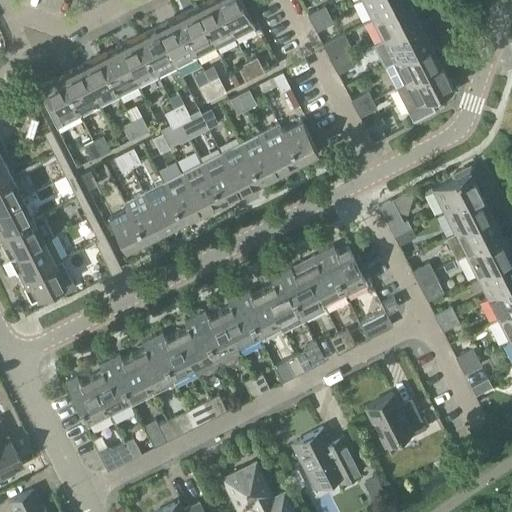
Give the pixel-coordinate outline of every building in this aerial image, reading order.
[(214,45),(234,35),(231,28),(215,0),(206,0),(195,6),(214,45)] [(240,0),(215,0),(231,28),(234,35),(253,26),(240,0)] [(362,0),(371,17),(405,0),(362,0)] [(407,0),(405,0),(371,17),(382,39),(418,20),(407,0)] [(311,21),(328,12),(324,4),(307,13),(311,21)] [(195,55),(214,45),(195,6),(175,16),(195,55)] [(328,12),(311,21),(315,29),(332,21),(328,12)] [(176,65),(195,55),(175,16),(156,25),(172,58),(176,65)] [(384,65),(434,39),(424,18),(418,20),(382,39),(373,43),(384,64),(384,65)] [(157,74),(176,65),(172,58),(156,25),(137,35),(157,74)] [(333,64),(350,55),(339,34),(322,43),(333,64)] [(138,84),(157,74),(137,35),(118,45),(138,84)] [(434,39),(384,65),(395,86),(440,63),(445,60),(434,39)] [(118,94),(138,84),(118,45),(98,55),(118,94)] [(99,104),(118,94),(98,55),(79,64),(99,104)] [(246,60),(254,75),(264,70),(256,55),(246,60)] [(350,55),(333,64),(337,72),(354,64),(350,55)] [(254,75),(246,60),(236,65),(244,80),(254,75)] [(440,63),(395,86),(412,119),(433,108),(427,98),(440,92),(441,95),(456,87),(451,77),(448,78),(440,63)] [(80,113),(99,104),(79,64),(60,74),(76,106),(80,113)] [(279,90),(289,85),(281,70),(271,75),(279,90)] [(60,74),(40,84),(46,95),(41,98),(56,126),(80,113),(76,106),(60,74)] [(207,79),(215,95),(225,90),(217,74),(207,79)] [(215,95),(207,79),(198,84),(206,99),(215,95)] [(238,92),(246,107),(256,102),(248,87),(238,92)] [(354,107),(372,98),(367,90),(350,98),(354,107)] [(246,107),(238,92),(228,97),(236,112),(246,107)] [(372,98),(354,107),(359,115),(376,106),(372,98)] [(180,121),(190,116),(182,101),(173,106),(180,121)] [(171,126),(180,121),(173,106),(163,111),(169,122),(171,126)] [(217,121),(210,106),(200,111),(207,127),(217,121)] [(131,118),(138,133),(148,129),(140,113),(131,118)] [(190,116),(180,121),(188,136),(198,131),(190,116)] [(138,133),(131,118),(121,123),(129,138),(138,133)] [(282,128),(281,129),(297,160),(318,151),(301,119),(282,128)] [(169,122),(160,127),(161,130),(169,146),(188,136),(180,121),(171,126),(169,122)] [(278,122),(259,133),(278,170),(297,160),(281,129),(278,122)] [(54,153),(61,149),(50,127),(43,131),(54,153)] [(169,146),(161,130),(151,135),(159,151),(169,146)] [(92,137),(100,153),(110,148),(102,133),(92,137)] [(259,133),(239,142),(259,180),(278,170),(259,133)] [(100,153),(92,137),(82,142),(90,158),(100,153)] [(239,142),(220,152),(240,190),(259,180),(239,142)] [(123,150),(130,165),(140,161),(132,145),(123,150)] [(61,149),(54,153),(64,174),(72,170),(61,149)] [(130,165),(123,150),(113,155),(121,170),(130,165)] [(220,152),(201,161),(220,199),(240,190),(220,152)] [(0,153),(0,179),(11,174),(4,161),(0,153)] [(201,161),(181,171),(201,209),(220,200),(201,161)] [(443,210),(479,191),(472,176),(475,175),(469,164),(454,172),(456,175),(431,188),(443,210)] [(79,172),(87,187),(97,182),(89,167),(79,172)] [(75,195),(82,192),(72,170),(64,174),(75,195)] [(181,171),(162,181),(182,219),(201,209),(181,171)] [(11,174),(0,179),(0,206),(21,195),(11,174)] [(162,181),(143,190),(162,229),(182,219),(162,181)] [(143,190),(124,200),(143,238),(162,229),(143,190)] [(454,231),(490,213),(479,191),(443,210),(454,231)] [(86,216),(93,213),(82,192),(75,195),(86,216)] [(0,233),(32,217),(21,195),(0,206),(0,233)] [(393,235),(411,226),(406,218),(402,220),(392,200),(379,207),(393,235)] [(143,238),(127,206),(107,216),(124,248),(143,238)] [(32,217),(0,233),(0,235),(3,240),(0,241),(7,256),(50,235),(52,234),(41,212),(32,217)] [(93,213),(86,216),(97,238),(104,234),(93,213)] [(454,231),(445,236),(456,257),(464,253),(501,234),(490,213),(454,231)] [(411,226),(393,235),(398,243),(415,235),(411,226)] [(104,234),(97,238),(94,240),(111,273),(121,268),(104,234)] [(475,274),(511,256),(501,234),(464,253),(475,274)] [(21,276),(61,257),(50,235),(7,256),(15,271),(18,270),(21,276)] [(322,249),(344,292),(366,281),(347,243),(335,249),(332,244),(322,249)] [(304,265),(323,303),(344,292),(322,249),(312,254),(315,260),(304,265)] [(511,256),(475,274),(487,296),(511,283),(511,256)] [(61,257),(21,276),(24,283),(22,285),(29,300),(60,284),(64,292),(76,286),(61,257)] [(415,278),(432,269),(428,261),(411,269),(415,278)] [(323,303),(304,265),(292,271),(290,265),(279,271),(301,314),(323,303)] [(432,269),(415,278),(419,286),(437,277),(432,269)] [(261,287),(280,325),(301,314),(279,271),(269,276),(272,282),(261,287)] [(497,318),(511,310),(511,283),(487,296),(497,318)] [(236,292),(258,336),(280,325),(261,287),(250,293),(247,287),(236,292)] [(258,336),(236,292),(226,298),(229,303),(218,309),(237,346),(258,336)] [(398,306),(393,295),(382,301),(387,311),(398,306)] [(437,321),(454,312),(450,304),(433,313),(437,321)] [(383,308),(375,312),(359,321),(367,337),(392,324),(383,308)] [(237,346),(218,309),(207,314),(204,309),(194,314),(216,357),(218,356),(218,357),(221,360),(224,361),(227,362),(231,361),(234,359),(236,355),(236,352),(235,348),(235,347),(237,346)] [(508,339),(511,337),(511,310),(497,318),(508,339)] [(454,312),(437,321),(441,329),(459,321),(454,312)] [(216,357),(194,314),(183,319),(186,325),(175,330),(194,368),(196,367),(197,368),(199,371),(202,372),(206,373),(209,372),(212,369),(214,366),(215,363),(214,359),(214,358),(216,357)] [(337,331),(345,348),(354,343),(346,327),(337,331)] [(194,368),(175,330),(164,336),(161,330),(151,336),(173,379),(194,368)] [(345,348),(337,331),(328,336),(336,352),(345,348)] [(173,379),(151,336),(141,341),(143,347),(132,352),(151,390),(173,379)] [(294,353),(302,369),(324,359),(316,342),(294,353)] [(459,364),(476,355),(472,347),(455,355),(459,364)] [(151,390),(132,352),(121,358),(118,352),(108,357),(130,401),(151,390)] [(302,369),(294,353),(285,358),(294,374),(302,369)] [(476,355),(459,364),(463,372),(480,364),(476,355)] [(130,401),(108,357),(98,362),(101,368),(89,374),(109,411),(130,401)] [(251,375),(260,391),(269,387),(260,370),(251,375)] [(109,411),(89,374),(78,379),(76,374),(64,379),(86,423),(109,411)] [(260,391),(251,375),(243,379),(251,396),(260,391)] [(487,377),(470,385),(474,394),(491,385),(487,377)] [(413,433),(425,426),(413,401),(400,408),(392,391),(365,404),(384,442),(411,429),(413,433)] [(209,397),(217,413),(226,408),(218,392),(209,397)] [(217,413),(209,397),(200,401),(208,417),(217,413)] [(166,418),(174,434),(183,430),(175,414),(166,418)] [(174,434),(166,418),(157,423),(155,419),(142,425),(153,445),(174,434)] [(322,426),(292,441),(315,485),(341,472),(343,477),(360,469),(345,439),(335,444),(330,443),(322,426)] [(0,474),(22,463),(7,435),(4,436),(0,429),(0,474)] [(123,440),(131,456),(140,452),(132,435),(123,440)] [(131,456),(123,440),(112,446),(106,443),(96,448),(106,469),(131,456)] [(253,511),(293,511),(283,490),(272,496),(254,461),(222,477),(238,509),(249,503),(253,511)] [(298,467),(289,472),(297,488),(306,483),(298,467)] [(393,483),(386,486),(391,497),(398,493),(393,483)] [(46,511),(43,506),(41,507),(31,487),(8,499),(14,511),(46,511)] [(203,511),(198,500),(178,510),(173,501),(151,511),(203,511)]
